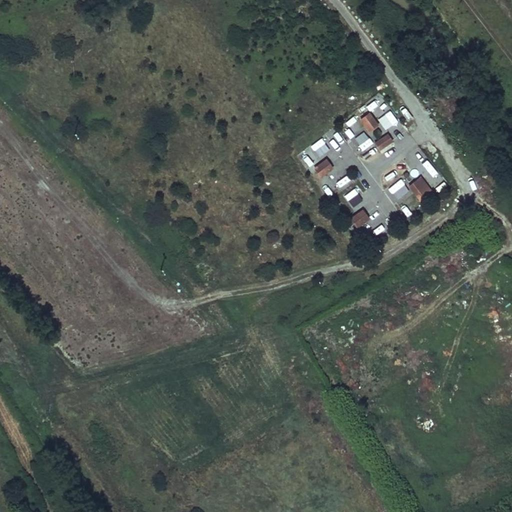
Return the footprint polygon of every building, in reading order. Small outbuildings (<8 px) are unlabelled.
[(368,113),(361,118),(365,124),(373,119),(368,113)] [(370,130),(377,125),(373,119),(365,124),(370,130)] [(358,124),(346,132),(360,152),(372,144),(358,124)] [(374,142),(379,148),(392,140),(388,133),(374,142)] [(452,145),(447,150),(457,161),(463,156),(452,145)] [(427,157),(421,161),(428,173),(434,170),(427,157)] [(332,167),(326,159),(320,164),(326,171),(332,167)] [(455,181),(461,176),(450,163),(444,168),(455,181)] [(314,168),(320,176),(326,171),(320,164),(314,168)] [(344,170),(330,179),(339,191),(352,182),(344,170)] [(438,174),(430,179),(438,190),(445,185),(438,174)] [(431,191),(419,177),(409,186),(416,194),(419,191),(417,188),(421,185),(428,193),(431,191)] [(394,201),(409,193),(402,180),(386,188),(394,201)] [(416,194),(420,199),(428,193),(421,185),(417,188),(419,191),(416,194)] [(350,213),(355,209),(347,198),(341,202),(350,213)] [(368,218),(362,210),(356,214),(361,222),(368,218)] [(350,218),(355,226),(361,222),(356,214),(350,218)]
